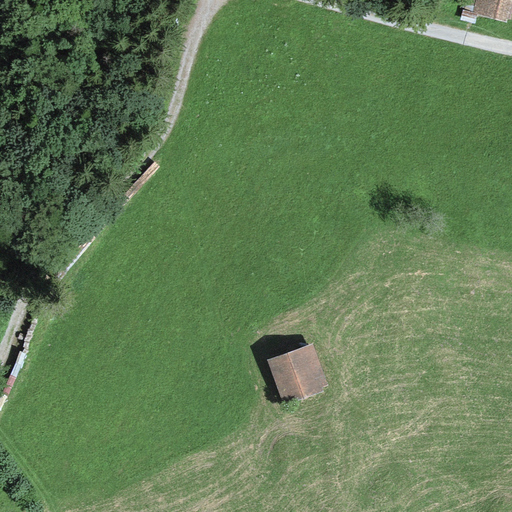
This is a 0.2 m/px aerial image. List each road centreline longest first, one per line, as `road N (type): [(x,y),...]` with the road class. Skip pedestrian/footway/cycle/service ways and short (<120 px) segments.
road 1 (track): [(210,0),(157,139),(0,353)]
road 2 (track): [(322,0),(511,48)]
